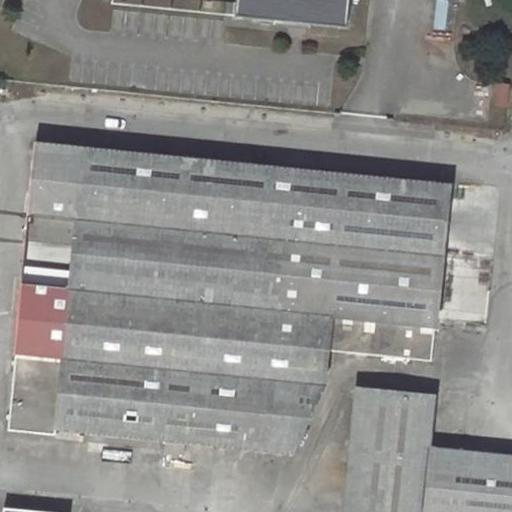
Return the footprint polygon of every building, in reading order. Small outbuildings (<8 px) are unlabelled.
[(237,0),(235,17),(348,28),(350,0),(237,0)] [(508,84),(496,83),(494,106),(506,107),(508,84)] [(450,186),(39,144),(38,156),(45,166),(84,169),(79,219),(31,214),(27,239),(76,244),(72,286),(35,282),(32,308),(44,310),(60,312),(58,343),(45,342),(43,357),(64,359),(63,362),(16,357),(8,431),(56,436),(57,431),(293,454),(324,386),(328,352),(432,362),(450,186)] [(84,169),(45,166),(38,156),(31,214),(79,219),(84,169)] [(58,343),(60,312),(44,310),(32,308),(35,282),(22,281),(13,356),(16,357),(63,362),(64,359),(43,357),(45,342),(58,343)] [(343,511),(511,511),(511,456),(431,449),(436,398),(355,390),(343,511)] [(168,444),(167,455),(183,456),(185,446),(168,444)]
